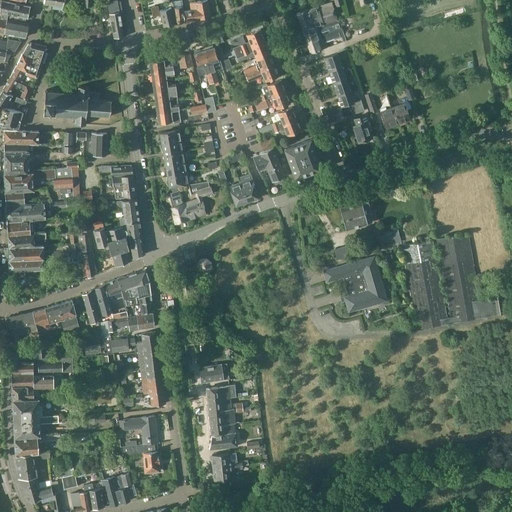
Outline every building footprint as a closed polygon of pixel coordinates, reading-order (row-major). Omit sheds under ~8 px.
[(30,6),(1,0),(0,0),(0,8),(0,12),(5,13),(14,15),(24,17),(28,18),(30,6)] [(53,5),(52,8),(62,9),(63,7),(64,0),(82,0),(83,6),(93,6),(92,0),(55,0),(54,5),(53,5)] [(127,34),(120,1),(117,1),(116,0),(114,0),(107,1),(113,37),(125,36),(127,34)] [(174,23),(183,22),(182,12),(179,0),(174,0),(176,7),(171,7),(174,23)] [(204,0),(189,3),(191,10),(182,12),(183,22),(211,16),(207,0),(204,0)] [(318,6),(296,12),(303,32),(311,30),(337,21),(336,18),(337,18),(331,2),(318,6)] [(171,7),(171,6),(160,8),(160,9),(159,9),(158,4),(152,5),(154,15),(159,14),(161,13),(163,27),(175,24),(174,23),(171,7)] [(4,32),(4,33),(23,37),(26,23),(23,23),(24,17),(14,15),(13,21),(6,19),(6,21),(4,32)] [(311,30),(303,32),(306,40),(307,42),(331,34),(340,31),(337,21),(311,30)] [(241,44),(243,49),(265,40),(263,35),(263,34),(262,31),(261,31),(260,29),(246,34),(249,41),(241,44)] [(331,34),(307,42),(310,53),(327,47),(325,42),(331,40),(344,36),(343,30),(340,31),(331,34)] [(0,50),(6,52),(13,54),(20,41),(8,39),(7,41),(0,39),(0,50)] [(265,40),(243,49),(245,56),(253,53),(255,58),(269,52),(269,51),(270,49),(268,47),(267,47),(265,40)] [(29,67),(38,69),(41,62),(44,63),(49,48),(28,44),(22,54),(21,56),(32,59),(29,67)] [(207,48),(203,50),(214,83),(218,81),(215,70),(223,68),(220,60),(218,60),(214,46),(213,47),(212,45),(206,47),(207,48)] [(214,83),(203,50),(200,51),(200,49),(194,50),(195,52),(194,53),(198,66),(196,67),(199,75),(205,73),(208,84),(214,83)] [(190,52),(177,55),(180,68),(193,65),(190,52)] [(269,52),(255,58),(260,69),(274,64),(272,59),(273,57),(272,55),(270,54),(269,52)] [(328,69),(342,65),(337,53),(324,57),(328,69)] [(32,59),(21,56),(16,66),(11,76),(10,77),(21,81),(25,74),(36,77),(38,69),(29,67),(32,59)] [(173,69),(172,58),(149,62),(151,72),(173,69)] [(224,62),(226,69),(233,66),(230,60),(224,62)] [(276,70),(274,64),(260,69),(258,70),(245,75),(247,81),(262,75),(265,81),(279,76),(278,74),(279,73),(278,70),(276,70)] [(243,70),(245,75),(258,70),(256,65),(243,70)] [(346,77),(342,65),(328,69),(332,82),(346,77)] [(174,75),(173,69),(151,72),(152,83),(167,81),(166,76),(174,75)] [(27,99),(32,86),(22,82),(10,77),(2,90),(9,93),(13,86),(23,91),(20,97),(27,99)] [(350,89),(346,77),(332,82),(337,94),(350,89)] [(260,96),(262,100),(285,91),(283,86),(284,84),(282,82),(281,81),(280,79),(262,87),(265,94),(260,96)] [(167,81),(152,83),(154,92),(176,89),(174,80),(167,81)] [(234,85),(229,87),(231,95),(237,93),(234,85)] [(404,88),(407,96),(408,100),(415,97),(411,85),(404,88)] [(78,86),(78,93),(45,91),(43,114),(75,117),(75,124),(85,125),(86,114),(110,116),(111,100),(98,99),(99,93),(89,92),(89,87),(78,86)] [(176,89),(154,92),(155,103),(175,100),(175,96),(177,95),(176,89)] [(350,89),(337,94),(341,107),(355,102),(350,89)] [(0,93),(0,109),(4,110),(8,102),(12,95),(9,94),(8,94),(2,91),(0,93)] [(262,100),(254,104),(257,111),(271,105),(270,103),(273,102),(276,109),(290,103),(289,101),(290,100),(289,97),(288,97),(285,91),(262,100)] [(378,110),(371,92),(364,94),(371,113),(378,110)] [(212,96),(204,98),(205,104),(207,110),(207,113),(216,111),(214,106),(212,96)] [(399,103),(392,106),(398,122),(409,118),(406,109),(411,108),(408,100),(407,96),(398,99),(399,103)] [(175,100),(155,103),(156,113),(179,110),(178,104),(176,104),(175,100)] [(0,124),(6,125),(10,108),(12,103),(8,102),(4,110),(0,109),(0,124)] [(205,104),(190,107),(191,114),(204,111),(207,110),(205,104)] [(256,110),(253,104),(247,106),(249,112),(256,110)] [(398,122),(392,106),(380,110),(386,127),(398,122)] [(256,130),(258,134),(273,128),(296,119),(294,113),(295,112),(293,109),(292,109),(291,107),(278,112),(281,119),(277,121),(271,123),(256,130)] [(6,125),(18,127),(22,112),(10,108),(6,125)] [(180,116),(179,110),(156,113),(158,123),(173,121),(173,124),(181,122),(180,116)] [(367,113),(350,119),(358,141),(372,136),(367,120),(369,120),(367,113)] [(296,119),(273,128),(275,133),(285,129),(288,136),(301,131),(300,129),(301,128),(300,125),(298,125),(296,119)] [(181,141),(179,129),(160,133),(162,144),(181,141)] [(4,130),(4,142),(28,142),(31,142),(38,143),(38,131),(4,130)] [(63,143),(65,143),(73,143),(73,132),(63,132),(63,143)] [(107,133),(92,133),(91,156),(106,156),(107,133)] [(276,145),(273,138),(260,143),(263,151),(276,145)] [(310,139),(284,148),(295,178),(321,168),(310,139)] [(183,151),(181,141),(162,144),(163,155),(183,151)] [(4,142),(4,151),(31,151),(31,150),(32,149),(32,145),(31,144),(31,142),(28,142),(4,142)] [(283,151),(280,145),(273,148),(276,154),(283,151)] [(259,171),(266,168),(272,181),(284,176),(276,154),(273,148),(273,147),(260,152),(260,153),(252,156),(259,171)] [(4,151),(4,172),(33,171),(33,169),(33,151),(31,151),(4,151)] [(185,161),(183,151),(163,155),(165,165),(185,161)] [(230,153),(233,162),(238,160),(235,152),(230,153)] [(187,172),(185,161),(165,165),(167,175),(187,172)] [(112,179),(133,178),(131,165),(98,167),(99,171),(111,171),(112,179)] [(72,167),(33,169),(33,171),(4,172),(5,190),(33,188),(33,179),(54,178),(54,189),(60,188),(60,198),(73,197),(72,167)] [(226,178),(223,170),(218,171),(220,179),(226,178)] [(189,183),(187,172),(167,175),(169,187),(189,183)] [(239,177),(240,182),(247,201),(258,197),(250,174),(239,177)] [(115,198),(136,196),(133,178),(112,179),(113,187),(115,198)] [(208,181),(187,185),(190,196),(195,195),(196,199),(202,197),(213,193),(211,186),(210,186),(208,181)] [(240,182),(229,186),(236,205),(247,201),(240,182)] [(23,189),(5,190),(6,203),(24,202),(23,189)] [(93,191),(83,192),(84,200),(94,199),(93,191)] [(182,203),(179,194),(170,196),(170,195),(168,196),(175,223),(187,219),(182,203)] [(182,203),(187,219),(205,214),(202,197),(196,199),(191,201),(190,200),(182,203)] [(123,210),(138,208),(136,198),(117,201),(117,204),(120,206),(123,206),(123,210)] [(56,201),(5,204),(7,220),(33,219),(45,218),(44,205),(50,205),(50,208),(56,207),(56,201)] [(370,212),(367,201),(362,202),(362,201),(339,207),(345,230),(368,224),(365,213),(370,212)] [(140,221),(138,208),(123,210),(124,217),(121,217),(119,219),(120,224),(126,223),(140,221)] [(33,219),(7,220),(8,235),(30,234),(34,234),(33,219)] [(144,254),(140,221),(126,223),(132,258),(144,254)] [(105,230),(104,227),(93,230),(98,246),(108,243),(115,265),(131,259),(122,226),(105,230)] [(90,232),(76,234),(77,243),(75,243),(76,248),(76,249),(76,255),(72,257),(72,259),(72,260),(73,261),(74,262),(75,262),(76,262),(77,262),(77,261),(78,260),(78,259),(78,254),(80,254),(81,254),(80,253),(92,251),(90,232)] [(30,234),(8,235),(8,246),(35,244),(34,234),(30,234)] [(447,318),(433,239),(402,245),(416,329),(505,313),(502,295),(479,299),(468,234),(436,239),(450,317),(447,318)] [(35,244),(8,246),(8,259),(49,258),(72,257),(76,255),(76,249),(44,251),(43,244),(35,244)] [(92,251),(80,253),(81,254),(84,277),(96,274),(92,251)] [(377,267),(374,256),(323,270),(326,281),(343,276),(377,267)] [(49,258),(8,259),(8,270),(9,276),(25,275),(25,270),(44,269),(44,268),(50,267),(49,258)] [(206,275),(209,275),(211,273),(213,271),(214,269),(214,267),(214,265),(213,263),(212,262),(210,260),(208,259),(206,258),(203,258),(202,259),(199,261),(197,264),(197,268),(198,272),(200,273),(203,275),(206,275)] [(377,267),(343,276),(348,295),(344,296),(348,311),(387,300),(377,267)] [(145,269),(116,279),(121,289),(149,281),(145,269)] [(121,289),(116,279),(104,283),(109,300),(114,298),(115,300),(123,297),(121,289)] [(151,300),(149,281),(121,289),(123,297),(125,307),(133,304),(139,303),(151,300)] [(104,285),(96,288),(98,298),(104,319),(112,319),(104,285)] [(91,290),(82,294),(90,323),(99,318),(91,290)] [(59,303),(66,321),(66,322),(73,320),(73,319),(70,319),(69,317),(75,315),(71,299),(59,303)] [(152,311),(151,300),(139,303),(133,304),(135,314),(152,311)] [(66,321),(59,303),(46,307),(51,322),(61,319),(62,322),(66,321)] [(51,322),(46,307),(34,311),(39,329),(53,325),(51,322)] [(126,309),(112,312),(114,318),(127,315),(126,309)] [(39,329),(34,311),(33,311),(6,318),(10,336),(9,336),(10,345),(22,343),(21,336),(40,333),(39,330),(39,329)] [(199,312),(191,313),(192,319),(193,326),(201,325),(199,312)] [(154,326),(153,313),(115,319),(114,319),(108,321),(109,331),(116,330),(116,327),(129,325),(130,331),(138,329),(138,328),(154,326)] [(66,321),(62,322),(64,331),(79,327),(76,318),(73,319),(73,320),(66,322),(66,321)] [(103,321),(100,322),(105,346),(103,349),(104,353),(112,351),(108,330),(106,321),(103,321)] [(141,333),(142,341),(156,340),(155,331),(141,333)] [(127,338),(110,339),(111,346),(112,351),(112,352),(129,350),(127,338)] [(136,342),(137,350),(157,348),(156,340),(142,341),(136,342)] [(40,344),(10,347),(11,360),(32,359),(45,358),(43,347),(40,347),(40,344)] [(137,350),(138,360),(159,357),(157,348),(137,350)] [(72,356),(62,356),(62,371),(73,372),(72,356)] [(138,360),(140,369),(160,366),(159,357),(138,360)] [(11,360),(10,361),(11,374),(33,372),(33,366),(34,366),(34,361),(32,361),(32,359),(11,360)] [(62,361),(56,361),(38,362),(38,372),(62,370),(62,361)] [(221,364),(199,367),(202,381),(206,381),(229,377),(226,362),(221,363),(221,364)] [(140,369),(141,378),(161,375),(160,366),(140,369)] [(250,369),(237,370),(237,377),(251,376),(250,369)] [(33,376),(33,372),(11,374),(11,386),(12,386),(12,387),(33,385),(32,376),(33,376)] [(33,385),(34,388),(40,387),(53,387),(53,375),(33,376),(32,376),(33,385)] [(149,384),(162,382),(161,375),(141,378),(142,385),(149,384)] [(149,384),(142,385),(143,394),(150,393),(163,391),(162,382),(149,384)] [(234,382),(207,385),(207,388),(208,399),(230,397),(230,395),(235,395),(234,382)] [(33,385),(12,387),(12,399),(39,398),(40,398),(40,387),(34,388),(33,385)] [(165,403),(163,391),(150,393),(152,405),(165,403)] [(132,396),(122,397),(123,406),(133,405),(132,396)] [(230,397),(208,399),(209,408),(209,411),(234,408),(236,408),(235,403),(232,404),(231,397),(230,397)] [(39,404),(39,398),(12,399),(14,421),(53,419),(58,418),(58,415),(39,416),(39,414),(42,414),(42,404),(39,404)] [(234,408),(209,411),(210,425),(224,424),(235,423),(234,412),(234,408)] [(154,416),(141,417),(123,419),(123,420),(119,420),(120,430),(124,429),(142,427),(143,437),(142,437),(143,444),(122,446),(122,447),(154,443),(157,442),(154,416)] [(58,422),(58,418),(53,419),(14,421),(14,438),(40,436),(40,423),(58,422)] [(224,424),(210,425),(211,437),(212,437),(234,433),(236,433),(235,423),(224,424)] [(212,437),(209,449),(211,448),(237,446),(236,433),(234,433),(212,437)] [(60,439),(60,434),(50,435),(40,436),(14,438),(15,455),(38,453),(37,441),(59,440),(60,439)] [(155,451),(154,443),(122,447),(123,452),(123,453),(127,453),(127,455),(143,453),(145,472),(159,471),(158,465),(160,465),(158,451),(155,451)] [(229,453),(212,455),(213,467),(231,466),(242,464),(243,464),(248,464),(248,458),(237,460),(236,452),(229,453)] [(49,458),(48,453),(38,453),(15,455),(17,467),(36,466),(35,460),(49,458)] [(231,466),(213,467),(215,481),(218,480),(232,479),(239,478),(238,469),(244,469),(243,464),(242,464),(231,466)] [(37,476),(36,466),(17,467),(18,479),(25,493),(51,484),(54,492),(52,482),(51,480),(38,483),(37,476)] [(60,470),(62,477),(72,475),(70,468),(60,470)] [(132,483),(129,474),(101,480),(103,486),(108,506),(129,500),(128,496),(135,494),(132,483)] [(75,475),(72,476),(62,478),(64,490),(77,486),(75,475)] [(51,484),(25,493),(29,501),(40,498),(42,503),(52,500),(54,511),(61,511),(58,491),(54,492),(51,484)] [(79,491),(71,493),(74,511),(104,506),(101,487),(92,489),(91,484),(83,486),(84,491),(79,492),(79,491)]
